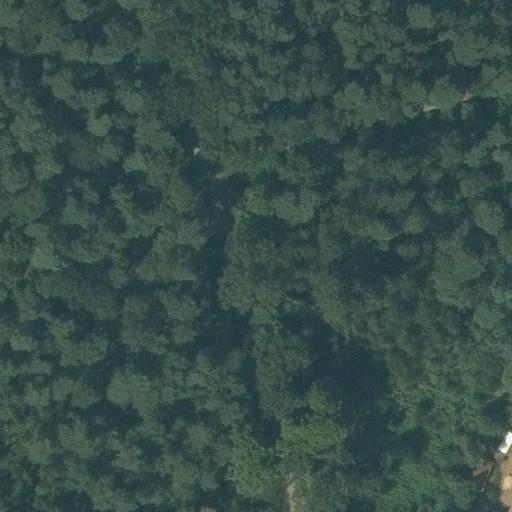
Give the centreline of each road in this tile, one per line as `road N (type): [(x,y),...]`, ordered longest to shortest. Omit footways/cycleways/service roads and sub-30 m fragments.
road 1 (unclassified): [(158,0),(308,511)]
road 2 (track): [(511,82),(206,167)]
